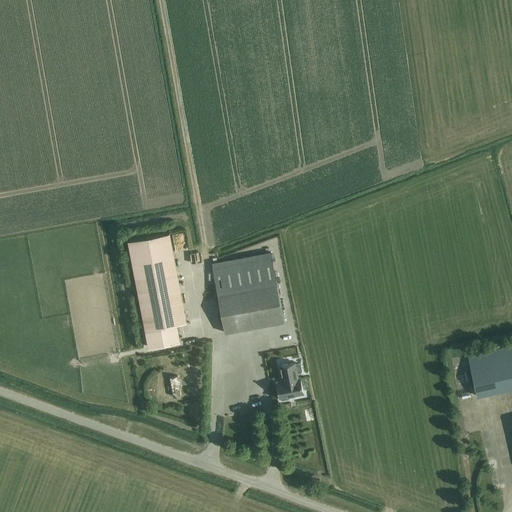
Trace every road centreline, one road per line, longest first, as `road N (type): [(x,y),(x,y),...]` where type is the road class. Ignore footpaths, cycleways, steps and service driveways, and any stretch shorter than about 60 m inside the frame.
road 1 (unclassified): [(0,391),(333,511)]
road 2 (track): [(205,262),(159,0)]
